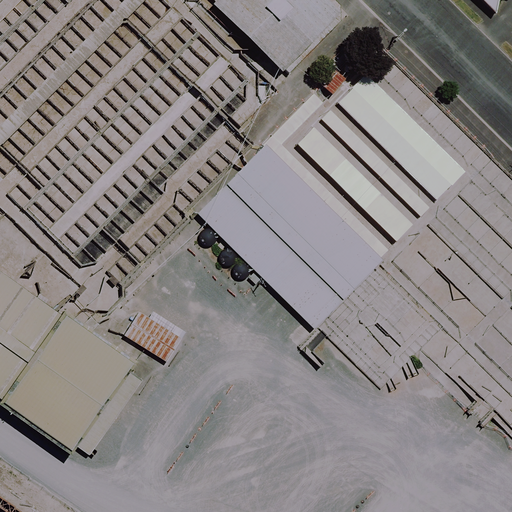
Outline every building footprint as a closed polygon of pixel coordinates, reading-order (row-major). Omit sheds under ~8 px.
[(0,0),(0,208),(83,291),(102,272),(114,284),(177,222),(249,150),(231,132),(275,88),(193,6),(198,0),(0,0)] [(346,18),(327,0),(198,0),(193,6),(275,88),(346,18)] [(467,0),(481,13),(483,0),(467,0)] [(367,261),(249,150),(177,222),(296,335),(367,261)] [(119,371),(0,279),(0,415),(53,456),(119,371)] [(180,335),(142,311),(125,337),(164,361),(180,335)]
